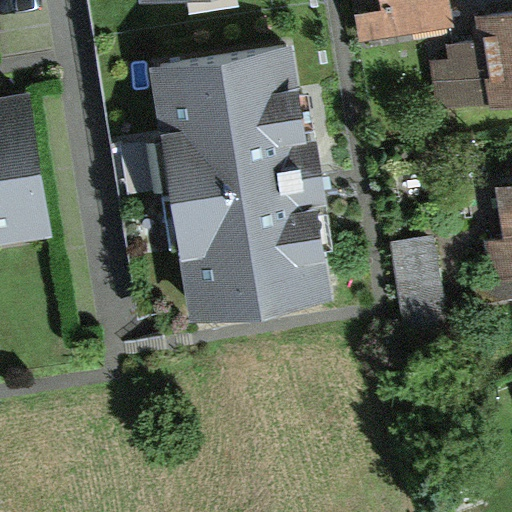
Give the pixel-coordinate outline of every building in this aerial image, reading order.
[(354,0),(361,41),(456,26),(451,0),(354,0)] [(511,10),(497,13),(476,16),(479,38),(444,43),(447,57),(430,60),(438,111),(487,103),(489,111),(511,107),(511,10)] [(291,45),(148,68),(190,323),(331,300),(315,206),(327,205),(323,177),(317,141),(307,143),(291,45)] [(0,245),(53,237),(29,92),(0,97),(0,245)] [(511,185),(496,188),(504,238),(485,241),(490,275),(475,277),(479,304),(511,299),(511,185)] [(436,234),(391,241),(404,331),(449,324),(436,234)]
